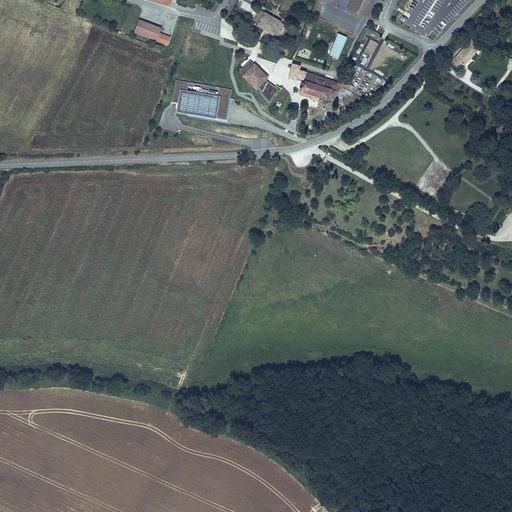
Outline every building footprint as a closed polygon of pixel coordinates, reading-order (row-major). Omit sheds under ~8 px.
[(358,10),(362,12),(366,0),(350,0),(347,8),(357,12),(358,10)] [(366,0),(362,12),(367,14),(372,0),(366,0)] [(277,39),(285,25),(260,11),(252,23),(277,39)] [(156,40),(159,32),(161,28),(140,19),(134,32),(156,40)] [(170,36),(159,32),(156,40),(167,44),(170,36)] [(337,57),(346,36),(337,33),(328,54),(337,57)] [(451,62),(461,70),(481,46),(471,38),(451,62)] [(260,84),(264,80),(266,78),(250,61),(244,68),(247,70),(242,75),(255,88),(256,88),(262,95),(264,93),(262,91),(264,89),(260,84)] [(291,65),(291,68),(290,72),(289,78),(295,79),(296,78),(304,80),(306,73),(299,71),(300,66),(291,65)] [(306,73),(304,80),(300,95),(305,96),(311,98),(310,100),(318,102),(319,99),(328,101),(329,98),(335,100),(340,82),(306,73)] [(226,119),(231,88),(175,79),(172,100),(178,101),(177,110),(226,119)] [(279,91),(264,80),(260,84),(264,89),(262,91),(264,93),(262,95),(268,101),(279,91)] [(477,105),(475,112),(482,114),(485,108),(477,105)]
